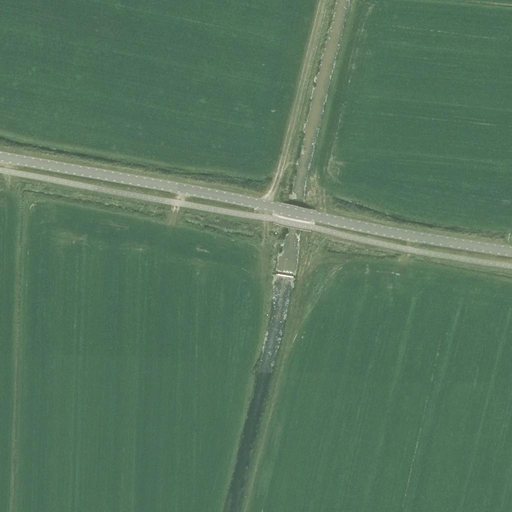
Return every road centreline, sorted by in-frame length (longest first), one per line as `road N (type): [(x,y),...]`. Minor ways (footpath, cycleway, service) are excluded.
road 1 (unclassified): [(511,250),(0,157)]
road 2 (track): [(266,206),(321,0)]
